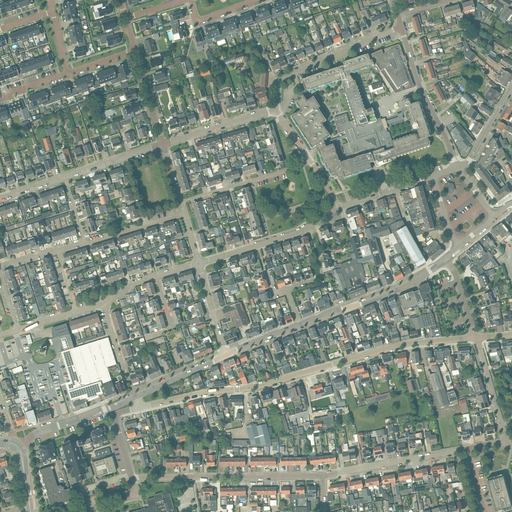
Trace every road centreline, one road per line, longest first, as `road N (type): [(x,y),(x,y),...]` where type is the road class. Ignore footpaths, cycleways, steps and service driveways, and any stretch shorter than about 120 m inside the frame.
road 1 (residential): [(139,407),(263,384),(396,345),(476,337)]
road 2 (residential): [(132,477),(323,474)]
road 3 (residential): [(275,110),(279,80),(401,25)]
road 4 (tertiary): [(299,325),(394,291),(444,259)]
road 5 (residential): [(199,263),(298,233),(339,206)]
road 6 (residential): [(323,474),(466,448)]
road 7 (residential): [(310,162),(180,201)]
road 8 (tertiary): [(18,449),(39,432),(134,396)]
road 9 (residential): [(17,330),(0,266),(57,251)]
